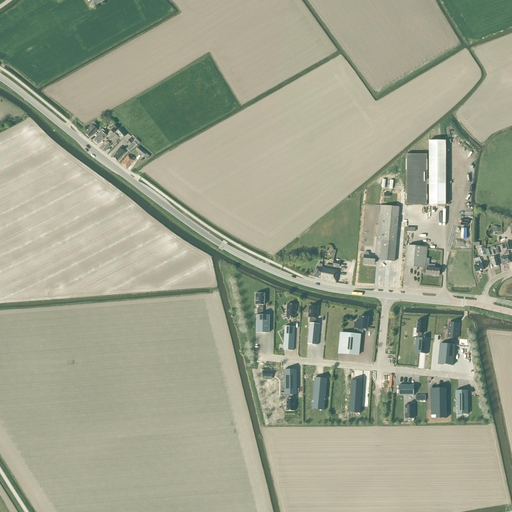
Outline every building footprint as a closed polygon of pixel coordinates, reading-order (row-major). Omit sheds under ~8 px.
[(91,125),(87,130),(88,131),(85,134),(89,138),(92,134),(93,135),(97,130),(95,128),(97,126),(94,123),(92,125),(91,125)] [(119,129),(115,124),(111,127),(113,129),(110,131),(113,134),(119,129)] [(118,138),(119,137),(121,140),(126,135),(120,128),(115,133),(113,135),(106,141),(101,148),(105,152),(111,145),(110,144),(112,142),(112,143),(116,138),(118,137),(118,138)] [(96,136),(97,137),(93,141),(97,145),(101,140),(102,141),(106,136),(104,134),(105,132),(102,130),(96,136)] [(427,173),(427,185),(429,185),(429,205),(446,205),(445,141),(429,141),(429,173),(427,173)] [(137,147),(133,142),(126,149),(130,153),(137,147)] [(112,157),(117,161),(121,157),(125,153),(122,151),(123,149),(120,147),(119,148),(115,153),(116,153),(112,157)] [(135,151),(143,157),(146,153),(138,147),(135,151)] [(427,185),(427,173),(427,155),(406,155),(406,205),(427,205),(427,185)] [(121,165),(126,169),(130,164),(134,161),(128,156),(125,160),(121,165)] [(399,207),(380,205),(375,252),(380,253),(380,260),(394,261),(401,262),(404,228),(397,227),(399,207)] [(408,245),(406,266),(425,268),(425,267),(426,262),(427,247),(408,245)] [(363,262),(374,263),(375,256),(368,256),(368,252),(365,252),(364,255),(363,262)] [(500,257),(502,265),(511,262),(509,255),(508,252),(503,253),(504,256),(500,257)] [(482,263),(481,263),(481,260),(474,262),(475,265),(474,265),(476,272),(483,270),(482,263)] [(440,269),(428,268),(429,263),(426,262),(425,267),(427,268),(426,274),(439,275),(440,269)] [(320,280),(336,283),(339,270),(323,267),(323,268),(322,268),(322,265),(318,264),(318,267),(316,267),(314,277),(320,279),(320,280)] [(265,294),(256,294),(255,305),(259,305),(259,310),(263,310),(263,305),(264,305),(265,294)] [(289,304),(287,304),(287,317),(295,318),(296,305),(295,305),(295,303),(289,303),(289,304)] [(316,321),(316,318),(317,318),(318,307),(310,306),(309,313),(308,313),(308,317),(310,318),(310,320),(316,321)] [(269,315),(257,315),(257,333),(269,333),(269,315)] [(354,334),(341,333),(339,353),(359,355),(360,335),(362,335),(363,329),(367,329),(368,321),(369,321),(369,317),(364,316),(364,317),(360,317),(359,323),(355,322),(354,328),(355,328),(354,334)] [(417,338),(415,353),(419,353),(423,353),(423,354),(427,354),(429,339),(421,338),(422,333),(424,334),(425,322),(417,321),(416,333),(418,333),(417,338)] [(308,344),(318,345),(320,324),(310,323),(308,344)] [(448,338),(458,338),(459,324),(449,323),(448,338)] [(295,327),(285,326),(283,350),(293,351),(295,327)] [(438,364),(453,365),(455,345),(440,344),(438,364)] [(293,395),(296,395),(296,370),(284,370),(284,395),(288,395),(293,395)] [(315,378),(312,409),(312,408),(324,409),(324,410),(327,379),(315,378)] [(349,412),(349,413),(360,413),(362,381),(351,381),(351,380),(351,381),(349,412)] [(399,395),(414,395),(414,385),(399,385),(399,395)] [(431,388),(431,419),(446,418),(446,388),(431,388)] [(456,390),(456,414),(456,413),(468,413),(468,414),(468,390),(456,390)] [(288,399),(286,399),(287,411),(295,411),(294,399),(293,399),(293,395),(288,395),(288,399)] [(405,418),(414,418),(414,405),(414,402),(411,402),(411,405),(405,405),(405,418)]
